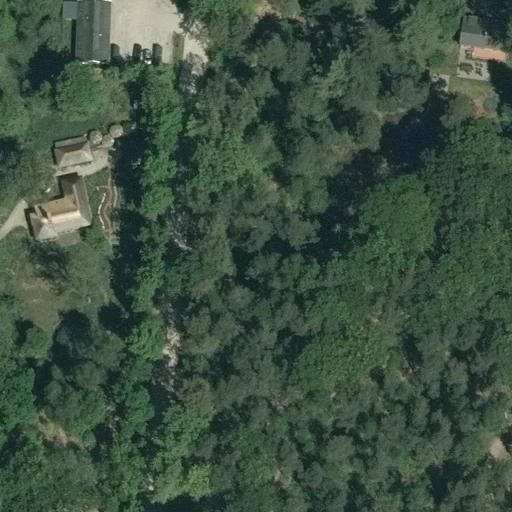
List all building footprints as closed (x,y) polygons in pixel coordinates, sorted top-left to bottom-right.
[(109,6),(78,5),(76,66),(107,67),(109,6)] [(56,31),(69,32),(72,9),(59,7),(56,31)] [(463,20),(459,48),(506,55),(510,27),(463,20)] [(52,152),(56,171),(91,164),(87,146),(52,152)] [(61,185),(65,205),(34,212),(35,218),(31,219),(37,243),(54,239),(53,235),(89,227),(86,215),(88,214),(80,181),(61,185)]
